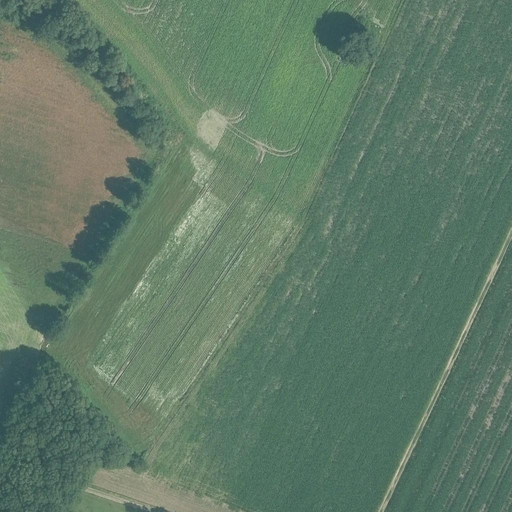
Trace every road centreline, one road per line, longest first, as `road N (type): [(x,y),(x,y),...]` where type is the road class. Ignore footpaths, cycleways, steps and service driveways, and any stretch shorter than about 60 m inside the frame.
road 1 (track): [(384,511),(511,230)]
road 2 (track): [(146,511),(0,464)]
